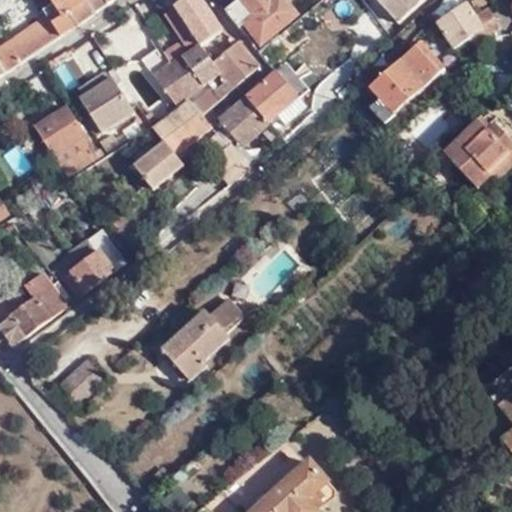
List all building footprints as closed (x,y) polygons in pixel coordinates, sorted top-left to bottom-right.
[(103,0),(47,0),(45,2),(49,8),(0,42),(0,58),(5,66),(103,0)] [(195,27),(176,0),(173,0),(164,6),(184,34),(195,27)] [(227,23),(208,0),(176,0),(195,27),(184,34),(166,48),(174,60),(202,41),(227,23)] [(235,0),(229,5),(240,19),(243,14),(247,20),(261,40),(299,15),(289,0),(235,0)] [(425,0),(379,0),(379,1),(400,25),(425,0)] [(464,5),(434,26),(452,51),(470,39),(473,45),(499,27),(489,12),(474,22),(464,5)] [(284,36),(291,45),(298,40),(291,31),(284,36)] [(284,36),(265,51),(276,66),(296,51),(291,45),(284,36)] [(202,111),(204,109),(262,66),(243,41),(241,39),(213,58),(202,41),(174,60),(172,61),(163,49),(147,60),(170,93),(176,103),(220,73),(226,81),(215,90),(213,87),(194,101),(202,111)] [(378,100),(371,106),(385,124),(387,123),(390,126),(418,101),(413,95),(441,70),(417,44),(368,89),(378,100)] [(170,93),(147,60),(142,64),(164,97),(170,93)] [(282,73),(303,100),(313,93),(292,66),(282,73)] [(479,84),(467,72),(447,92),(458,104),(479,84)] [(252,95),(272,124),(281,117),(289,127),(311,110),(303,100),(282,73),(252,95)] [(80,97),(104,81),(98,75),(76,91),(80,97)] [(128,111),(111,83),(109,79),(104,81),(80,97),(77,100),(100,133),(130,113),(128,111)] [(136,106),(118,79),(111,83),(128,111),(136,106)] [(243,146),(272,124),(252,95),(222,118),(243,146)] [(190,100),(152,126),(164,144),(134,166),(154,193),(185,169),(175,154),(210,128),(200,113),(190,100)] [(371,106),(366,111),(381,127),(385,124),(371,106)] [(96,156),(64,110),(36,130),(67,175),(96,156)] [(133,118),(143,132),(150,128),(141,113),(133,118)] [(462,138),(443,159),(477,190),(489,177),(485,173),(507,149),(511,144),(490,124),(483,131),(475,124),(462,138)] [(220,161),(235,149),(221,132),(211,140),(214,144),(210,146),(220,161)] [(98,143),(105,154),(124,141),(119,135),(113,138),(112,135),(98,143)] [(18,176),(32,169),(20,146),(6,153),(18,176)] [(232,186),(251,171),(235,149),(220,161),(215,165),(232,186)] [(485,173),(489,177),(493,181),(511,160),(511,153),(507,149),(485,173)] [(0,219),(13,211),(1,193),(0,193),(0,219)] [(141,234),(124,214),(113,223),(128,244),(141,234)] [(24,240),(46,268),(56,261),(33,233),(24,240)] [(52,277),(60,288),(64,285),(77,302),(127,263),(104,233),(54,269),(57,274),(52,277)] [(66,307),(40,271),(21,286),(32,300),(9,316),(11,318),(0,325),(0,326),(14,345),(66,307)] [(211,320),(228,337),(245,320),(229,303),(211,320)] [(230,340),(228,337),(211,320),(208,317),(173,349),(166,343),(156,352),(163,359),(159,361),(162,365),(168,359),(194,383),(211,368),(207,363),(230,340)] [(78,405),(104,380),(87,363),(61,387),(78,405)] [(511,381),(490,400),(511,426),(511,436),(503,444),(511,454),(511,381)] [(495,450),(503,444),(511,436),(511,426),(490,400),(468,418),(495,450)] [(347,498),(323,468),(271,511),(340,511),(347,507),(347,498)] [(178,483),(163,498),(176,511),(177,511),(192,497),(178,483)]
